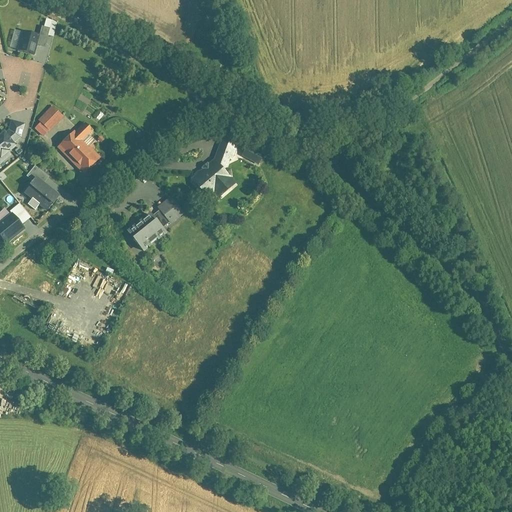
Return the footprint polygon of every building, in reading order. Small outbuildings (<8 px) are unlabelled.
[(41,36),(24,33),(19,54),(36,58),(41,36)] [(65,117),(53,106),(38,121),(41,124),(36,130),(44,138),(65,117)] [(96,133),(85,122),(58,149),(86,177),(103,160),(86,143),(96,133)] [(3,131),(0,133),(0,165),(19,151),(15,145),(22,140),(24,125),(12,123),(10,132),(6,135),(3,131)] [(235,150),(219,146),(214,161),(191,180),(214,204),(239,184),(228,171),(235,150)] [(63,198),(39,179),(25,196),(49,215),(63,198)] [(186,216),(172,199),(158,210),(172,227),(186,216)] [(20,203),(0,218),(0,234),(8,245),(27,230),(22,224),(31,217),(20,203)] [(152,214),(129,233),(147,255),(170,236),(152,214)]
